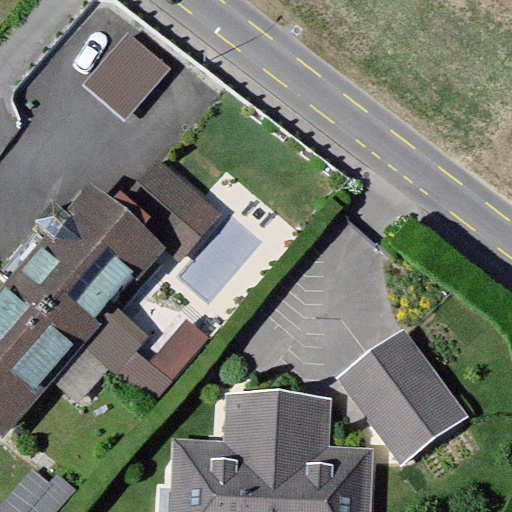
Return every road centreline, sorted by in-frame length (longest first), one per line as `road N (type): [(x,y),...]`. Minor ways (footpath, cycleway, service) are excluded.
road 1 (tertiary): [(511,239),(199,0)]
road 2 (unknown): [(265,412),(430,177)]
road 3 (unknown): [(0,116),(78,0)]
